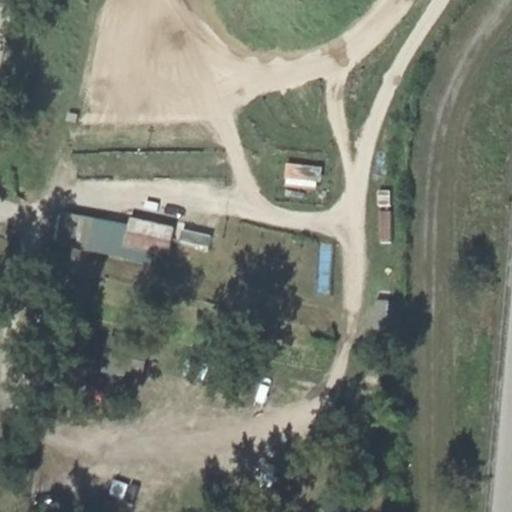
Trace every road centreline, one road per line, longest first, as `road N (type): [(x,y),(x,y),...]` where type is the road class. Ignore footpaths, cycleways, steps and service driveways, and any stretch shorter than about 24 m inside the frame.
road 1 (track): [(429,511),(435,130),(509,0)]
road 2 (unknown): [(0,202),(26,209),(68,191),(249,202)]
road 3 (unknown): [(249,202),(192,21)]
